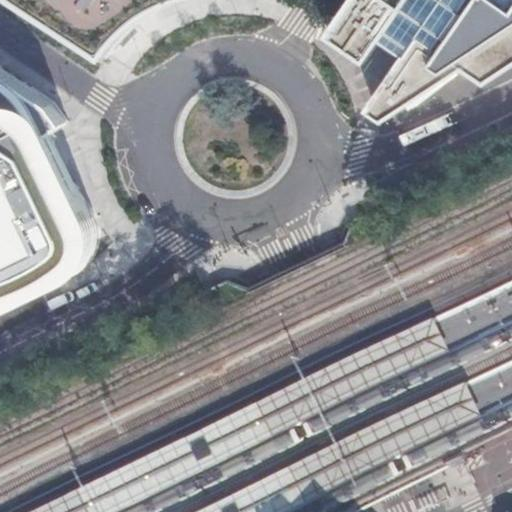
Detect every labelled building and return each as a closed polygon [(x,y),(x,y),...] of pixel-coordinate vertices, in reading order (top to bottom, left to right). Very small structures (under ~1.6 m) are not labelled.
[(81,0),(74,9),(62,25),(116,61),(122,50),(130,41),(136,35),(144,28),(149,25),(161,20),(176,13),(194,2),(202,0),(81,0)] [(374,102),(375,104),(376,105),(390,116),(470,63),(489,76),(511,61),(511,0),(367,0),(378,7),(382,3),(387,6),(381,14),(394,23),(400,14),(407,18),(416,25),(424,30),(374,102)] [(415,27),(416,25),(407,18),(405,20),(404,21),(404,23),(405,26),(409,28),(411,29),(413,28),(415,27)] [(0,156),(58,137),(65,134),(78,129),(76,115),(53,98),(29,83),(0,64),(0,156)] [(106,211),(78,129),(75,130),(106,211)] [(106,211),(75,130),(72,131),(106,211)] [(106,211),(72,131),(70,132),(106,211)] [(0,211),(0,307),(48,284),(103,257),(112,238),(112,225),(106,210),(96,191),(70,142),(65,134),(58,136),(0,156),(0,160),(15,204),(5,209),(0,211)] [(290,511),(482,421),(465,385),(205,511),(119,511),(449,353),(432,322),(52,511),(290,511)]
